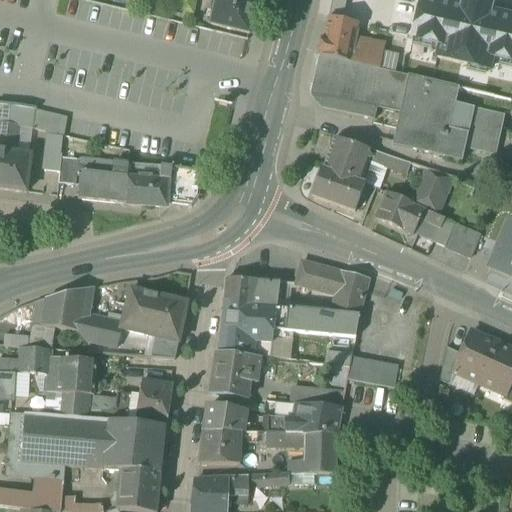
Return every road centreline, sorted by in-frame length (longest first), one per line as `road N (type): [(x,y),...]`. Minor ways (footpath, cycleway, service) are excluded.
road 1 (residential): [(511,321),(247,199)]
road 2 (residential): [(214,234),(176,511)]
road 3 (residential): [(0,287),(214,234)]
road 4 (residential): [(247,199),(301,0)]
